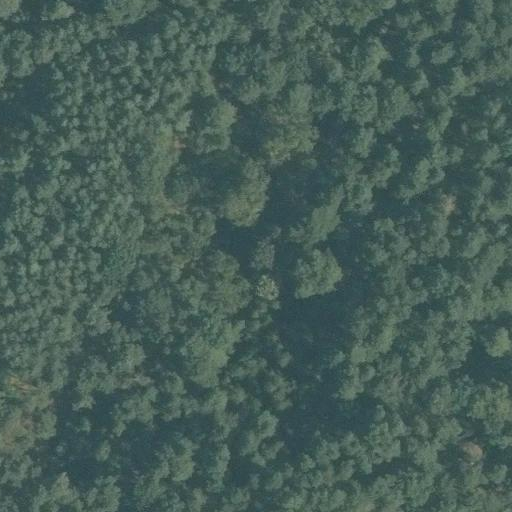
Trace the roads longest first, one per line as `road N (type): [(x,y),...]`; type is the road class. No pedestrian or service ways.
road 1 (unknown): [(110,511),(226,355),(323,165),(394,0)]
road 2 (track): [(511,218),(440,473),(421,511)]
